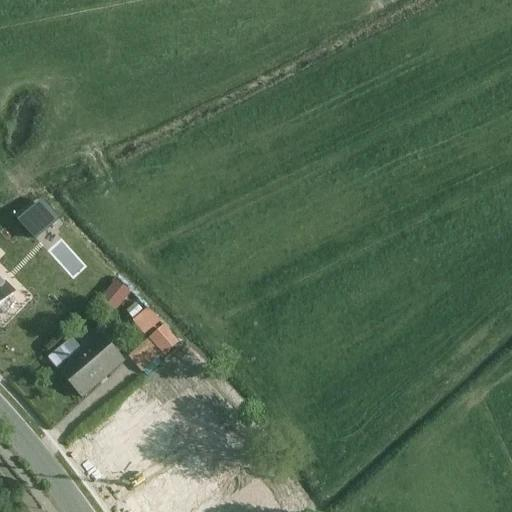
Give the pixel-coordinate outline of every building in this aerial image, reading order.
[(45,202),(22,221),(36,238),(59,218),(45,202)] [(62,239),(46,253),(71,282),(88,268),(62,239)] [(0,279),(0,311),(16,296),(0,279)] [(149,334),(165,322),(152,306),(136,319),(149,334)] [(143,370),(182,348),(171,329),(132,351),(143,370)] [(126,367),(101,336),(58,371),(83,401),(126,367)] [(245,511),(231,487),(188,511),(245,511)]
